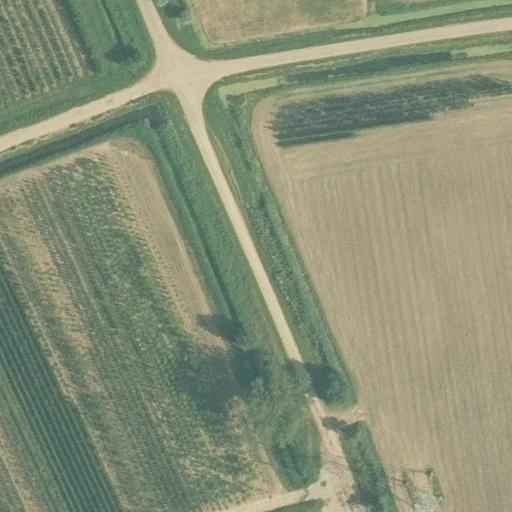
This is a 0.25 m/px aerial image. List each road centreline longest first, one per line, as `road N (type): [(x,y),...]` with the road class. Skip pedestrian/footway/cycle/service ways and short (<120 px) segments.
road 1 (unclassified): [(351,511),(178,78)]
road 2 (unclassified): [(178,78),(511,24)]
